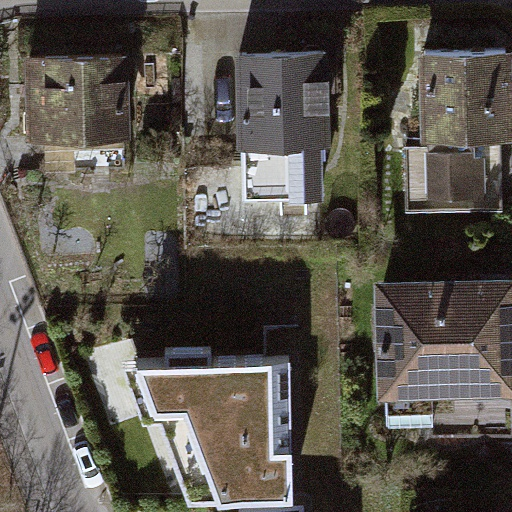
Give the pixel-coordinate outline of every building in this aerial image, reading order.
[(498,63),(421,66),(426,212),(468,211),(466,145),(501,144),(498,63)] [(320,66),(237,66),(237,163),(320,163),(320,66)] [(112,68),(28,69),(29,151),(113,150),(112,68)] [(195,181),(197,240),(247,239),(245,180),(195,181)] [(511,289),(475,290),(382,290),(382,407),(511,406),(511,289)] [(158,359),(131,358),(183,496),(283,496),(283,356),(205,356),(205,343),(158,343),(158,359)]
